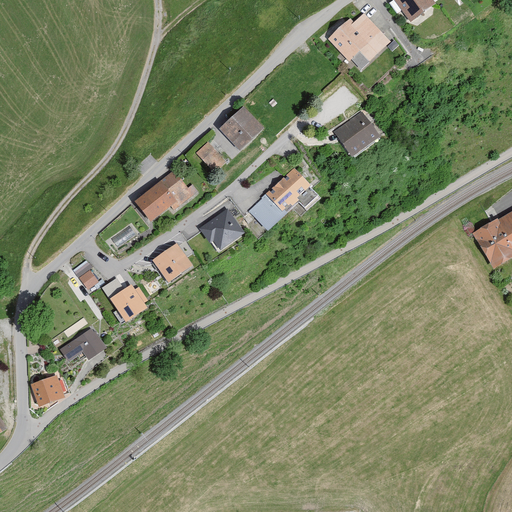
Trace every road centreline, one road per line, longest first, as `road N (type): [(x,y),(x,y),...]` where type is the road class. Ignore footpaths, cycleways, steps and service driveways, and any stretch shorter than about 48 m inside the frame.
road 1 (unclassified): [(22,442),(55,411),(154,351),(511,153)]
road 2 (residential): [(84,237),(343,0)]
road 3 (track): [(34,283),(27,269),(32,247),(127,125),(157,33),(159,0)]
road 4 (residential): [(84,237),(105,262),(126,262),(212,203),(289,133)]
road 5 (residential): [(22,442),(19,311),(34,283),(84,237)]
